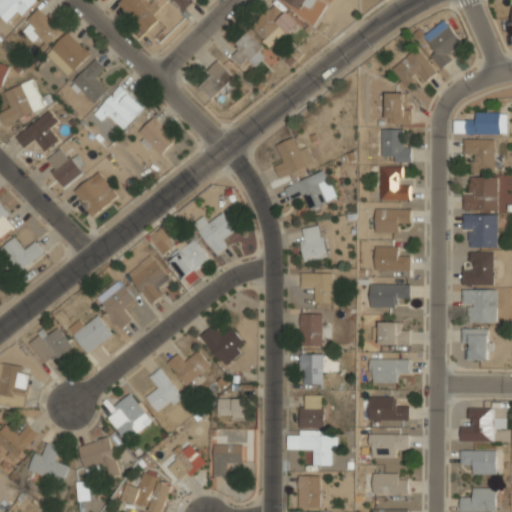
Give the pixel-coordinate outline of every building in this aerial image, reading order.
[(15,12),(21,17),(38,0),(0,0),(0,15),(6,21),(15,12)] [(121,0),(118,3),(145,30),(164,11),(152,0),(121,0)] [(174,0),(183,9),(192,0),(174,0)] [(284,0),(296,11),(306,0),(284,0)] [(275,1),(251,26),(266,41),(280,27),(289,35),(299,25),(275,1)] [(63,30),(40,7),(25,22),(48,45),(63,30)] [(443,66),(455,57),(449,49),(461,40),(445,19),(421,37),(443,66)] [(262,47),(246,31),(233,44),(239,49),(232,56),(241,66),(248,58),(255,65),(263,56),(257,51),(262,47)] [(68,32),(51,48),(74,71),(90,55),(68,32)] [(436,73),(420,47),(391,65),(404,85),(416,78),(419,83),(436,73)] [(96,78),(105,70),(95,59),(72,82),(93,103),(107,89),(96,78)] [(222,89),(223,90),(235,78),(219,60),(196,81),(212,98),(222,89)] [(0,87),(9,66),(0,61),(0,87)] [(3,91),(10,107),(0,111),(0,116),(4,124),(44,107),(32,78),(3,91)] [(144,106),(121,84),(94,112),(101,119),(107,114),(122,128),(144,106)] [(385,123),(412,123),(412,108),(407,108),(407,92),(385,92),(385,123)] [(24,147),(34,140),(43,152),(59,140),(50,127),(58,122),(50,111),(15,135),(24,147)] [(501,112),(475,112),(475,120),(464,120),(464,135),(501,135),(501,112)] [(160,155),(176,137),(153,116),(136,134),(160,155)] [(465,133),(466,120),(454,120),(454,132),(465,133)] [(411,162),(411,147),(402,147),(402,129),(381,129),(381,156),(392,156),(392,162),(411,162)] [(284,161),(275,166),(280,178),(314,162),(306,143),(299,146),(295,136),(276,145),(284,161)] [(496,140),(464,140),(464,154),(472,154),(472,173),(496,173),(496,140)] [(82,171),(62,147),(45,161),(64,185),(82,171)] [(380,167),(380,201),(410,201),(410,184),(401,184),(401,167),(380,167)] [(337,196),(324,169),(284,187),(290,200),(302,194),(309,209),(337,196)] [(118,195),(99,170),(73,190),(92,215),(118,195)] [(497,210),(497,178),(466,178),(466,210),(497,210)] [(0,234),(2,236),(18,221),(0,203),(0,234)] [(376,231),(399,231),(399,223),(410,223),(410,209),(376,209),(376,231)] [(202,218),(193,224),(216,255),(229,246),(224,239),(236,230),(223,212),(207,224),(202,218)] [(466,215),(466,248),(497,248),(497,215),(466,215)] [(327,256),(322,224),(299,228),(305,260),(327,256)] [(149,236),(162,255),(175,246),(162,227),(149,236)] [(36,242),(26,249),(16,235),(1,246),(19,270),(43,252),(36,242)] [(182,278),(210,261),(196,240),(169,258),(182,278)] [(375,269),(410,269),(410,256),(399,256),(399,246),(375,246),(375,269)] [(493,253),(472,253),(472,271),(463,271),(463,285),(493,285),(493,253)] [(127,273),(150,304),(164,294),(158,287),(168,280),(151,256),(127,273)] [(314,304),(333,304),(333,272),(302,272),(302,286),(314,286),(314,304)] [(123,280),(98,297),(119,329),(132,320),(124,308),(136,300),(123,280)] [(397,297),(410,297),(410,283),(370,283),(370,306),(397,306),(397,297)] [(467,323),(497,323),(497,291),(463,291),(463,306),(467,306),(467,323)] [(323,345),(323,313),(300,313),(300,345),(323,345)] [(84,325),(81,320),(69,327),(86,353),(112,335),(99,315),(84,325)] [(399,331),(399,321),(379,321),(379,344),(410,344),(410,331),(399,331)] [(246,345),(233,327),(222,335),(214,324),(200,335),(221,364),(246,345)] [(31,341),(44,365),(72,349),(59,325),(31,341)] [(489,360),(489,329),(461,329),(461,345),(469,345),(469,360),(489,360)] [(177,355),(168,362),(185,385),(212,365),(200,349),(183,362),(177,355)] [(323,383),(323,371),(338,371),(338,355),(300,355),(300,383),(323,383)] [(410,358),(369,358),(369,381),(398,381),(398,372),(410,372),(410,358)] [(0,394),(12,396),(11,400),(27,402),(29,383),(20,382),(23,364),(0,361),(0,394)] [(157,388),(146,396),(158,413),(181,396),(161,368),(149,377),(157,388)] [(107,419),(127,442),(152,420),(129,394),(114,406),(117,410),(107,419)] [(323,427),(323,395),(300,395),(300,427),(323,427)] [(368,419),(409,419),(409,405),(399,405),(399,395),(368,395),(368,419)] [(218,416),(245,416),(245,398),(218,398),(218,416)] [(492,442),(493,408),(471,407),(470,427),(461,427),(461,441),(492,442)] [(0,431),(0,447),(15,462),(39,436),(28,425),(18,436),(6,425),(0,431)] [(338,451),(338,432),(288,432),(288,449),(313,449),(313,464),(330,464),(331,451),(338,451)] [(409,432),(369,432),(369,456),(399,456),(399,448),(409,448),(409,432)] [(86,472),(102,467),(105,479),(120,474),(109,438),(78,447),(86,472)] [(182,482),(204,459),(187,441),(172,455),(175,459),(167,467),(182,482)] [(213,475),(229,475),(229,464),(242,464),(242,443),(213,443),(213,475)] [(42,456),(35,453),(28,469),(61,483),(68,468),(54,462),(59,449),(47,444),(42,456)] [(460,451),(460,465),(471,465),(471,475),(497,475),(497,451),(460,451)] [(160,511),(163,511),(173,485),(157,479),(158,474),(144,469),(138,487),(129,484),(124,499),(160,511)] [(408,472),(373,472),(373,493),(408,493),(408,472)] [(320,475),(298,475),(298,507),(320,507),(320,475)] [(80,500),(87,500),(86,484),(79,484),(80,500)] [(496,511),(496,488),(471,488),(471,498),(460,498),(460,511),(496,511)]
